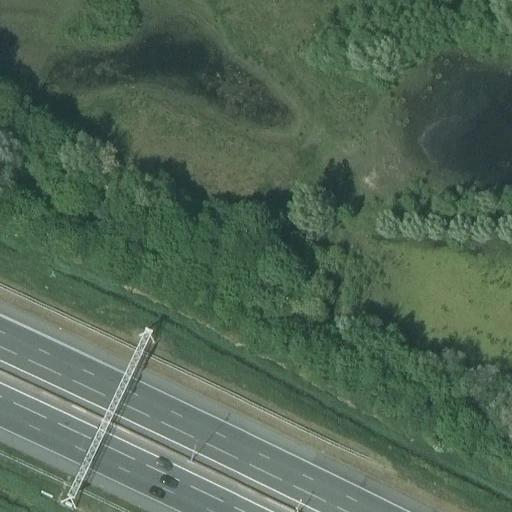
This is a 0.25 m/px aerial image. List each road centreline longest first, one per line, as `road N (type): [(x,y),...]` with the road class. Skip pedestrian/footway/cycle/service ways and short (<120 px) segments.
road 1 (motorway): [(355,511),(0,342)]
road 2 (motorway): [(0,408),(222,511)]
